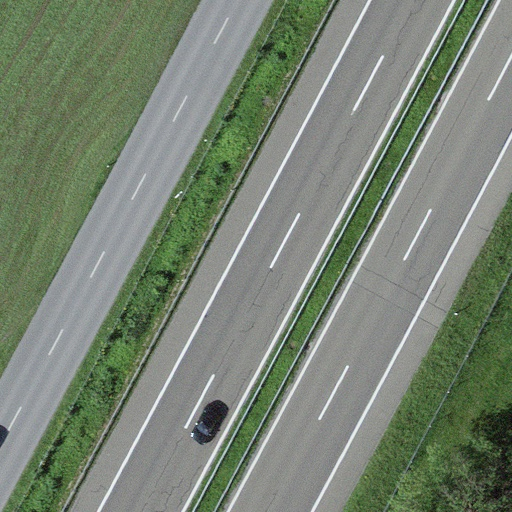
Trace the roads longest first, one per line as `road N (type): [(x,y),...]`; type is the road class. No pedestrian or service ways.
road 1 (motorway): [(410,0),(140,511)]
road 2 (motorway): [(269,511),(511,53)]
road 3 (tertiary): [(0,443),(234,0)]
